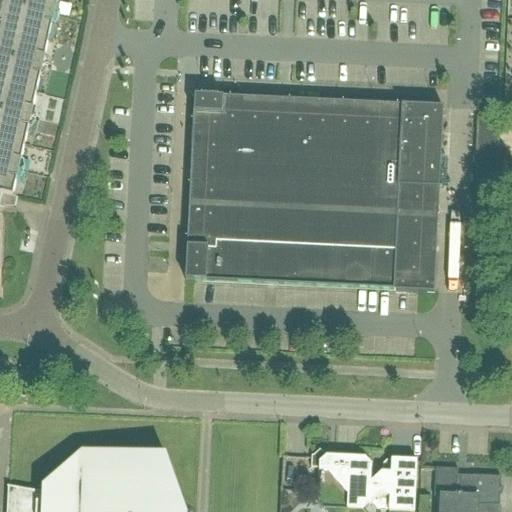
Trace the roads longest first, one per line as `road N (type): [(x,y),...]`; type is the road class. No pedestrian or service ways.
road 1 (residential): [(511,415),(148,398),(35,326)]
road 2 (residential): [(35,326),(108,0)]
